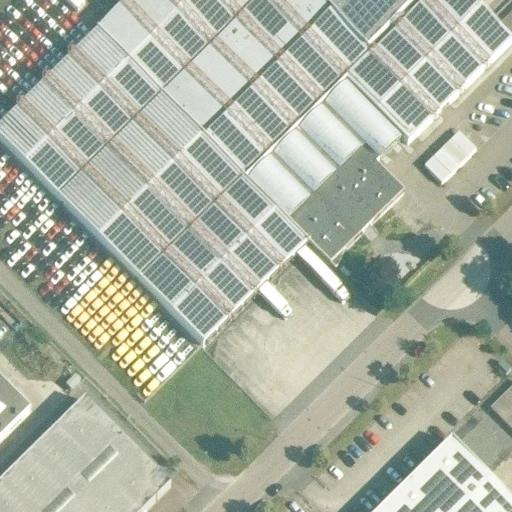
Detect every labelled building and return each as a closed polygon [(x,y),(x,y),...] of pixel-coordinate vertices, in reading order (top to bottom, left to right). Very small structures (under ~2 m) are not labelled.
[(467,0),(132,0),(0,130),(0,143),(202,349),(307,246),(329,269),(404,196),(376,167),(402,141),(407,147),(511,44),(467,0)] [(0,442),(30,413),(0,383),(0,442)] [(511,388),(490,411),(511,433),(511,388)] [(0,511),(146,511),(170,489),(85,403),(0,486),(0,511)] [(511,511),(511,504),(452,444),(382,511),(511,511)] [(167,480),(176,474),(166,459),(156,465),(167,480)]
